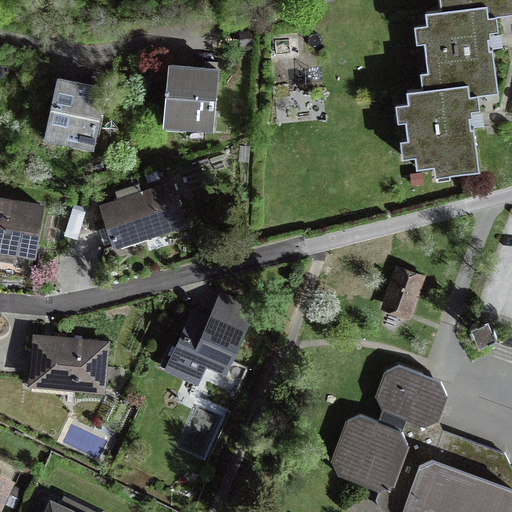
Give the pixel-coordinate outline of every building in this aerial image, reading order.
[(511,14),(511,0),(442,0),(444,12),(492,7),(493,16),(511,14)] [(444,12),(429,14),(430,26),(418,27),(420,47),(430,46),(433,75),(424,76),(426,91),(473,86),(474,97),(484,96),(501,94),(494,34),(502,33),(500,21),(494,21),(493,16),(492,7),(444,12)] [(221,71),(173,67),(167,131),(216,136),(221,71)] [(107,90),(62,80),(48,139),(93,150),(107,90)] [(426,91),(412,93),(413,108),(403,109),(404,123),(411,122),(414,144),(404,145),(406,163),(418,162),(419,172),(438,170),(439,179),(484,174),(477,115),(486,114),(484,96),(474,97),(473,86),(426,91)] [(105,210),(117,249),(187,228),(176,189),(105,210)] [(47,205),(0,198),(0,257),(39,263),(47,205)] [(426,279),(399,269),(384,309),(411,318),(426,279)] [(254,312),(220,297),(202,335),(187,328),(166,373),(199,388),(207,369),(224,377),(254,312)] [(494,321),(474,329),(480,345),(500,338),(494,321)] [(113,344),(34,337),(29,388),(109,395),(113,344)] [(375,399),(384,410),(379,424),(363,418),(347,424),(332,460),(346,479),(381,493),(377,500),(383,511),(511,511),(511,467),(508,458),(445,433),(440,418),(448,398),(442,385),(401,367),(385,374),(375,399)] [(0,511),(4,511),(17,486),(0,478),(0,511)] [(74,511),(54,503),(50,511),(74,511)]
